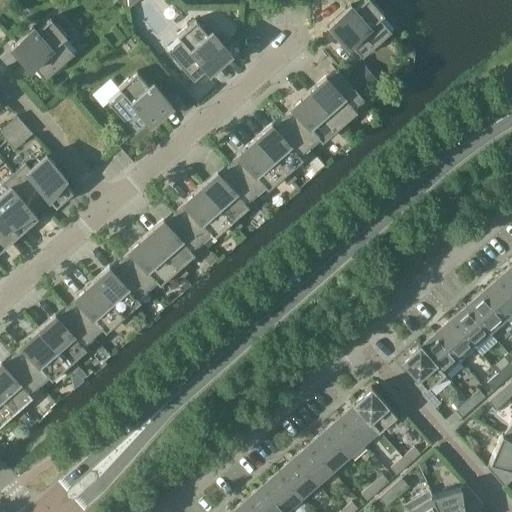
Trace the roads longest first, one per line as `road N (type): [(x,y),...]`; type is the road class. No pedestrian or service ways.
road 1 (tertiary): [(49,511),(441,163),(511,115)]
road 2 (residential): [(164,511),(511,206)]
road 3 (residential): [(109,202),(277,57)]
road 4 (residential): [(0,84),(109,202)]
road 5 (residential): [(0,300),(109,202)]
